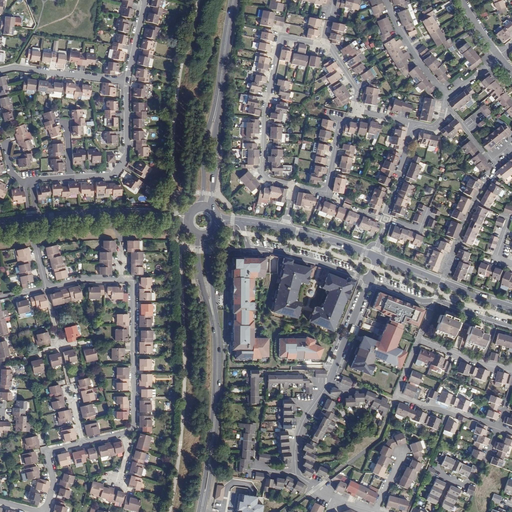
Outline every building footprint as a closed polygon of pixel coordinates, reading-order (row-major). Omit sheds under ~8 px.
[(151,0),(150,6),(153,7),(155,7),(154,11),(162,12),(162,9),(161,9),(162,0),(151,0)] [(270,0),(269,9),(282,12),(284,5),(280,4),(280,0),(270,0)] [(358,10),(360,0),(345,0),(344,0),(337,0),(336,6),(343,8),(344,7),(358,11),(358,10)] [(389,33),(392,31),(391,27),(387,18),(384,19),(381,12),(384,10),(383,7),(384,7),(381,0),(363,0),(365,2),(369,1),(372,7),(371,8),(374,15),(373,15),(376,22),(377,22),(382,35),(378,37),(379,40),(378,41),(380,46),(383,45),(398,70),(399,69),(404,76),(408,73),(417,84),(416,86),(421,91),(424,89),(428,95),(436,89),(430,83),(429,84),(427,81),(428,81),(417,66),(411,70),(407,65),(408,64),(406,60),(411,57),(407,52),(402,54),(399,47),(403,45),(400,39),(395,42),(393,38),(392,39),(389,33)] [(407,1),(405,2),(404,0),(390,0),(392,4),(393,3),(394,6),(399,5),(400,8),(408,5),(407,1)] [(494,0),(499,11),(500,10),(507,7),(504,0),(503,0),(502,0),(494,0)] [(130,5),(123,4),(120,16),(131,18),(133,9),(131,9),(129,8),(130,5)] [(414,14),(411,6),(409,7),(408,5),(400,8),(401,11),(397,13),(400,20),(410,16),(414,14)] [(431,7),(423,11),(427,18),(422,21),(436,47),(442,43),(446,50),(454,45),(450,38),(446,40),(443,36),(445,34),(444,32),(442,33),(436,23),(438,22),(437,20),(434,21),(432,16),(435,14),(431,7)] [(161,16),(162,12),(154,11),(153,14),(152,14),(149,13),(147,22),(157,24),(159,15),(161,16)] [(263,11),(261,18),(273,20),(275,13),(263,11)] [(405,26),(413,23),(410,16),(400,20),(403,27),(405,26)] [(14,18),(5,17),(5,22),(1,21),(1,25),(13,27),(14,18)] [(272,27),(273,20),(261,18),(260,25),(272,27)] [(320,27),(321,20),(310,18),(308,24),(311,25),(310,29),(317,30),(317,27),(320,27)] [(129,25),(126,24),(124,24),(125,20),(117,19),(115,26),(118,27),(117,30),(127,33),(129,25)] [(343,32),(345,25),(333,23),(331,30),(333,30),(332,34),(340,35),(341,31),(343,32)] [(13,27),(1,25),(0,30),(4,30),(4,31),(3,34),(12,36),(13,27)] [(150,30),(149,29),(145,28),(143,36),(153,39),(153,35),(157,36),(159,28),(151,26),(150,30)] [(509,35),(511,33),(506,27),(497,34),(504,43),(511,38),(509,35)] [(261,32),(260,39),(262,39),(270,41),(272,42),(273,34),(271,34),(272,30),(265,29),(265,31),(264,33),(261,32)] [(319,31),(317,30),(310,29),(309,29),(307,35),(304,35),(303,37),(314,39),(315,36),(317,37),(319,31)] [(331,43),(339,45),(341,35),(340,35),(332,34),(330,33),(329,39),(332,40),(331,43)] [(127,36),(117,34),(115,43),(113,42),(112,46),(120,48),(121,44),(122,45),(125,45),(127,36)] [(258,50),(269,52),(271,45),(269,45),(270,41),(262,39),(262,43),(259,43),(258,50)] [(143,53),(152,55),(152,51),(150,51),(152,43),(142,40),(140,49),(143,50),(144,50),(143,53)] [(457,49),(466,60),(475,52),(467,42),(457,49)] [(348,57),(354,53),(349,45),(340,50),(343,55),(346,54),(348,57)] [(424,45),(417,50),(424,60),(423,61),(434,75),(435,75),(437,77),(437,78),(441,84),(448,79),(449,78),(444,72),(446,70),(441,64),(441,65),(424,45)] [(120,48),(112,46),(111,49),(110,49),(108,57),(121,61),(123,52),(121,51),(119,51),(120,48)] [(279,60),(289,62),(291,49),(288,48),(287,51),(285,50),(282,50),(279,60)] [(27,58),(30,59),(30,61),(38,62),(40,52),(39,52),(31,52),(31,50),(28,50),(28,51),(27,58)] [(55,53),(53,62),(57,62),(56,64),(65,65),(66,53),(58,51),(58,53),(55,52),(55,53)] [(357,51),(354,53),(348,57),(350,60),(347,61),(350,66),(359,60),(356,56),(359,54),(357,51)] [(79,53),(70,52),(69,62),(78,64),(78,66),(81,66),(82,58),(79,57),(79,53)] [(468,67),(471,71),(482,62),(479,59),(480,58),(475,52),(466,60),(471,66),(468,67)] [(42,62),(50,63),(50,61),(53,62),(55,53),(52,53),(52,54),(44,53),(42,62)] [(151,59),(152,55),(143,53),(143,57),(142,56),(138,56),(136,64),(147,66),(149,58),(151,59)] [(258,62),(268,65),(269,59),(266,58),(267,55),(265,54),(262,53),(260,53),(258,62)] [(291,64),(298,65),(300,55),(297,55),(292,53),(292,57),(293,57),(292,62),(291,64)] [(311,53),(308,66),(318,68),(320,58),(316,57),(315,57),(315,54),(311,53)] [(86,58),(82,58),(81,66),(85,66),(85,65),(94,66),(95,59),(95,55),(87,54),(86,58)] [(300,55),(298,65),(305,67),(306,64),(307,60),(308,60),(309,57),(304,56),(300,55)] [(330,61),(324,64),(325,66),(329,73),(333,70),(337,67),(334,62),(332,64),(330,61)] [(256,72),(257,72),(263,73),(264,70),(267,70),(268,65),(258,62),(257,68),(256,70),(256,72)] [(369,70),(369,69),(367,66),(364,68),(361,63),(352,69),(355,74),(358,72),(360,75),(369,70)] [(105,66),(104,74),(112,75),(112,72),(114,72),(118,73),(118,65),(109,64),(108,67),(105,66)] [(135,77),(138,78),(140,78),(139,82),(147,83),(149,75),(145,74),(146,71),(136,69),(135,77)] [(327,78),(331,85),(341,78),(337,72),(335,73),(333,70),(329,73),(327,74),(321,78),(323,81),(327,78)] [(366,79),(367,81),(370,80),(373,78),(374,77),(369,70),(360,75),(363,80),(366,79)] [(496,81),(489,72),(483,76),(486,79),(482,82),(487,89),(488,88),(496,81)] [(254,83),(261,85),(262,82),(266,83),(267,77),(263,76),(256,75),(255,75),(254,83)] [(24,81),(22,90),(25,91),(26,89),(34,91),(35,80),(27,79),(27,80),(24,80),(24,81)] [(288,91),(290,82),(285,81),(278,80),(277,85),(280,86),(280,89),(288,91)] [(47,83),(48,82),(39,81),(38,91),(47,92),(46,93),(49,93),(50,92),(51,84),(47,83)] [(501,87),(496,81),(488,88),(493,93),(501,87)] [(54,84),(51,84),(50,92),(53,93),(53,91),(61,93),(62,84),(54,83),(54,84)] [(111,84),(103,83),(102,91),(105,91),(105,96),(114,97),(115,89),(112,88),(110,88),(111,84)] [(249,92),(257,94),(257,90),(260,91),(261,85),(254,83),(251,83),(249,92)] [(333,91),(337,97),(338,97),(347,91),(343,85),(341,86),(339,83),(333,87),(334,90),(333,91)] [(75,87),(75,85),(66,84),(65,93),(74,95),(74,97),(77,97),(78,89),(75,89),(75,87)] [(365,94),(377,97),(379,89),(376,89),(377,85),(369,84),(369,87),(366,87),(366,91),(365,94)] [(0,95),(8,93),(6,85),(0,86),(0,95)] [(78,89),(77,97),(81,98),(81,96),(85,96),(90,97),(91,87),(82,85),(82,88),(82,90),(78,89)] [(147,87),(139,85),(139,89),(137,89),(133,88),(132,97),(142,98),(143,94),(146,94),(147,87)] [(506,93),(501,87),(493,93),(492,94),(497,100),(498,99),(506,93)] [(290,91),(288,91),(280,89),(278,95),(281,95),(281,99),(288,100),(290,91)] [(459,96),(466,105),(472,100),(470,97),(473,95),(468,89),(459,96)] [(347,91),(338,97),(343,105),(349,100),(347,97),(350,96),(347,91)] [(503,105),(511,98),(506,92),(506,93),(498,99),(503,105)] [(365,104),(375,106),(377,97),(365,94),(363,94),(363,97),(366,98),(365,100),(365,104)] [(248,95),(247,105),(249,105),(257,107),(258,101),(255,100),(256,97),(248,95)] [(450,104),(455,110),(458,107),(460,110),(466,105),(459,96),(450,104)] [(0,99),(0,104),(1,107),(3,107),(4,110),(12,108),(12,105),(10,105),(8,98),(0,99)] [(435,100),(425,98),(423,105),(433,108),(435,100)] [(508,111),(511,107),(511,99),(511,98),(503,105),(508,111)] [(388,109),(387,110),(398,113),(400,109),(399,109),(402,102),(395,100),(393,104),(390,103),(388,109)] [(105,111),(105,114),(113,114),(113,111),(114,111),(117,111),(117,102),(107,102),(107,111),(105,111)] [(286,113),(288,103),(280,102),(279,105),(276,105),(275,111),(283,112),(286,113)] [(143,112),(143,103),(132,103),(133,112),(136,112),(137,112),(137,116),(145,115),(145,112),(143,112)] [(247,114),(259,116),(260,110),(256,110),(257,107),(249,105),(247,114)] [(421,113),(432,115),(433,108),(423,105),(421,113)] [(12,108),(4,110),(4,113),(2,114),(4,122),(13,120),(11,112),(13,111),(12,108)] [(75,110),(72,110),(72,119),(73,119),(75,119),(76,123),(84,122),(84,118),(82,119),(82,115),(82,110),(75,110)] [(44,123),(45,126),(52,124),(51,121),(53,120),(56,119),(53,111),(47,112),(45,113),(42,114),(45,123),(44,123)] [(283,112),(275,111),(274,114),(271,113),(270,118),(274,119),(282,120),(281,122),(285,123),(287,114),(283,113),(283,112)] [(421,113),(420,120),(430,122),(432,115),(421,113)] [(113,114),(105,114),(105,118),(107,118),(107,127),(117,127),(117,118),(114,118),(112,118),(113,114)] [(145,119),(145,115),(137,116),(137,119),(136,119),(133,119),(132,128),(143,128),(143,119),(145,119)] [(473,117),(470,116),(469,120),(466,119),(464,125),(467,126),(469,121),(472,122),(473,117)] [(322,130),(329,132),(330,128),(331,128),(333,121),(322,119),(321,126),(322,126),(322,130)] [(456,132),(462,127),(455,119),(449,124),(456,132)] [(246,128),(257,128),(258,120),(250,120),(250,123),(246,123),(246,128)] [(381,129),(382,126),(377,125),(378,123),(370,121),(370,124),(368,133),(376,134),(376,132),(379,133),(381,129)] [(84,122),(76,123),(76,127),(74,127),(73,127),(73,135),(83,135),(82,126),(84,126),(84,125),(84,123),(84,122)] [(353,134),(354,130),(356,123),(350,122),(349,125),(346,124),(344,132),(353,134)] [(364,135),(366,123),(360,122),(359,124),(356,123),(354,130),(357,131),(357,134),(364,135)] [(52,124),(45,126),(46,130),(48,129),(51,137),(61,134),(58,126),(55,127),(54,127),(52,124)] [(281,133),(282,124),(281,124),(274,124),(273,127),(270,127),(270,133),(281,133)] [(440,131),(445,137),(447,135),(450,138),(456,133),(456,132),(449,124),(440,131)] [(496,130),(503,139),(507,135),(511,131),(507,125),(504,128),(502,126),(496,130)] [(16,140),(24,138),(23,135),(24,134),(27,134),(24,126),(14,129),(17,137),(15,137),(16,140)] [(406,128),(398,126),(398,129),(395,129),(393,137),(404,139),(406,128)] [(242,136),(254,137),(254,134),(257,134),(257,128),(246,128),(242,128),(242,136)] [(320,140),(327,142),(327,139),(329,139),(330,132),(329,132),(322,130),(320,130),(319,137),(320,137),(320,140)] [(491,135),(497,143),(501,140),(503,139),(496,130),(491,135)] [(112,132),(104,132),(104,140),(106,140),(106,144),(117,144),(117,135),(113,135),(112,136),(112,132)] [(133,132),(133,140),(136,140),(137,141),(137,144),(145,144),(145,141),(143,140),(143,132),(133,132)] [(281,143),(281,133),(270,133),(270,139),(273,139),(273,143),(281,143)] [(428,146),(430,135),(419,133),(417,140),(421,141),(420,144),(428,146)] [(436,145),(438,137),(430,135),(428,146),(435,147),(436,145)] [(483,144),(488,151),(494,146),(497,143),(491,135),(485,140),(486,142),(483,144)] [(393,137),(392,137),(391,144),(395,145),(394,149),(395,149),(394,152),(400,154),(401,151),(401,150),(404,139),(393,137)] [(25,142),(24,138),(16,140),(17,144),(19,144),(23,153),(32,149),(29,141),(27,141),(25,142)] [(248,149),(256,150),(256,144),(253,144),(253,140),(245,140),(245,144),(242,144),(242,148),(246,149),(245,149),(248,149)] [(470,155),(476,150),(473,146),(469,141),(464,146),(461,148),(466,154),(468,152),(470,155)] [(145,147),(145,144),(137,144),(136,144),(136,147),(138,147),(138,156),(149,156),(149,147),(145,147)] [(317,153),(324,154),(324,151),(327,152),(329,146),(326,145),(319,144),(317,152),(317,153)] [(353,155),(355,147),(353,146),(351,146),(343,144),(342,149),(346,150),(345,153),(353,155)] [(60,152),(63,152),(63,145),(52,145),(53,150),(51,150),(51,156),(58,156),(58,153),(60,152)] [(281,146),(273,146),(273,149),(271,149),(271,156),(280,157),(282,157),(282,150),(281,150),(281,146)] [(247,158),(258,158),(258,150),(256,150),(248,149),(247,158)] [(396,165),(400,154),(394,152),(390,150),(386,161),(396,165)] [(475,165),(484,159),(480,154),(476,150),(470,155),(473,157),(470,160),(475,165)] [(88,151),(88,159),(92,158),(92,160),(93,163),(101,163),(100,153),(96,153),(95,151),(88,151)] [(77,154),(72,155),(73,165),(81,164),(81,161),(81,159),(85,159),(84,152),(77,152),(77,154)] [(316,156),(315,162),(325,165),(326,159),(323,158),(324,154),(317,153),(316,156)] [(351,164),(353,155),(345,153),(344,157),(342,156),(340,162),(351,164)] [(23,159),(21,159),(19,159),(19,168),(29,167),(29,162),(32,161),(31,154),(23,155),(23,159)] [(280,157),(271,156),(268,156),(268,162),(271,162),(271,165),(279,165),(280,165),(280,157)] [(241,168),(252,169),(252,165),(258,165),(258,158),(247,158),(247,165),(241,165),(241,168)] [(488,162),(485,158),(484,159),(475,165),(480,171),(484,169),(486,172),(492,167),(488,162)] [(54,167),(54,172),(64,171),(64,163),(60,163),(59,163),(59,159),(51,160),(52,167),(54,167)] [(418,165),(419,162),(413,159),(408,170),(418,174),(421,166),(418,165)] [(384,173),(391,175),(396,165),(386,161),(384,160),(382,168),(386,169),(384,173)] [(139,172),(137,174),(143,179),(148,172),(146,171),(148,168),(139,162),(134,169),(137,171),(139,172)] [(349,174),(351,164),(340,162),(339,168),(342,168),(341,172),(349,174)] [(274,171),(274,175),(282,175),(282,166),(280,165),(279,165),(271,165),(271,171),(274,171)] [(511,174),(505,165),(501,168),(496,173),(500,178),(503,176),(506,180),(511,174)] [(314,174),(321,176),(322,173),(325,174),(327,168),(324,168),(316,166),(314,174)] [(404,180),(411,183),(413,180),(416,181),(418,174),(408,170),(404,180)] [(237,177),(245,186),(254,178),(248,171),(246,173),(243,176),(241,174),(237,177)] [(377,182),(387,186),(391,175),(384,173),(383,176),(380,175),(377,182)] [(309,183),(316,185),(317,181),(320,182),(321,176),(314,174),(311,174),(309,183)] [(334,185),(345,187),(346,180),(344,180),(345,176),(338,174),(337,178),(335,178),(334,185)] [(482,181),(475,178),(471,176),(466,185),(467,186),(476,191),(478,187),(482,181)] [(137,188),(139,185),(141,182),(134,177),(132,180),(128,177),(123,185),(132,191),(135,187),(137,188)] [(255,188),(260,184),(254,178),(245,186),(253,195),(257,191),(255,188)] [(501,183),(497,181),(495,179),(492,184),(489,189),(498,195),(499,195),(503,188),(499,186),(501,183)] [(69,195),(78,194),(77,183),(68,184),(68,187),(68,188),(65,188),(65,197),(69,197),(69,195)] [(89,188),(89,186),(89,183),(81,183),(81,194),(85,194),(85,196),(93,196),(93,188),(89,188)] [(106,195),(109,195),(109,187),(105,188),(105,184),(105,183),(96,184),(96,194),(105,193),(106,195)] [(413,187),(403,183),(399,194),(406,197),(407,193),(410,194),(413,187)] [(62,197),(65,197),(65,188),(61,189),(61,187),(61,184),(52,185),(53,195),(62,195),(62,197)] [(40,191),(37,192),(38,200),(45,198),(46,199),(46,196),(50,195),(50,194),(50,191),(51,191),(51,188),(49,188),(49,186),(49,185),(40,186),(40,189),(40,191)] [(109,187),(109,195),(113,195),(113,198),(121,198),(121,187),(113,187),(112,185),(108,186),(109,187)] [(334,185),(332,192),(343,194),(345,187),(334,185)] [(277,199),(279,188),(271,186),(270,189),(269,197),(277,199)] [(375,189),(372,196),(382,200),(386,189),(379,186),(377,190),(375,189)] [(474,194),(476,191),(467,186),(463,192),(472,198),(474,194)] [(17,202),(25,201),(24,193),(21,193),(20,191),(20,188),(11,189),(12,200),(17,199),(17,202)] [(269,197),(270,189),(264,188),(264,191),(260,190),(257,203),(261,203),(261,202),(262,199),(268,200),(269,197)] [(286,190),(279,188),(277,199),(276,201),(283,203),(286,190)] [(498,195),(489,189),(487,193),(485,196),(495,201),(498,195)] [(299,192),(297,201),(296,206),(303,207),(303,206),(306,194),(299,192)] [(313,195),(306,194),(303,206),(311,207),(311,205),(315,205),(315,202),(316,198),(313,197),(313,195)] [(406,197),(399,194),(395,204),(405,208),(408,201),(409,202),(411,199),(406,197)] [(374,209),(378,210),(382,200),(372,196),(369,203),(372,204),(370,207),(374,209)] [(470,203),(471,201),(461,196),(457,203),(468,208),(470,203)] [(495,201),(485,196),(483,199),(481,202),(491,208),(495,201)] [(326,214),(330,204),(324,202),(323,204),(318,202),(315,209),(326,214)] [(454,210),(464,214),(466,211),(468,208),(457,203),(454,210)] [(326,214),(335,217),(338,210),(334,209),(336,206),(330,204),(326,214)] [(405,208),(395,204),(391,215),(398,218),(399,215),(403,216),(406,209),(405,208)] [(486,218),(489,211),(480,206),(478,209),(476,213),(486,218)] [(338,210),(335,217),(342,220),(346,210),(342,208),(339,207),(338,210)] [(450,217),(461,222),(463,218),(464,214),(454,210),(453,209),(450,217)] [(353,221),(357,222),(359,215),(349,211),(345,221),(352,224),(353,221)] [(483,225),(486,218),(476,213),(475,213),(473,216),(472,220),(473,220),(483,225)] [(358,228),(366,230),(370,220),(370,219),(359,215),(357,222),(360,223),(358,228)] [(370,220),(366,230),(373,233),(374,230),(377,232),(380,225),(374,222),(370,220)] [(480,231),(483,225),(473,220),(471,224),(470,227),(480,231)] [(448,228),(458,232),(460,228),(461,225),(451,221),(448,228)] [(391,225),(387,235),(390,237),(397,240),(398,239),(402,229),(391,225)] [(477,238),(480,231),(470,227),(468,230),(467,234),(477,238)] [(445,235),(455,239),(457,234),(458,232),(448,228),(445,235)] [(412,233),(402,229),(398,239),(405,242),(406,239),(409,240),(412,233)] [(423,237),(412,233),(409,240),(408,243),(419,247),(423,237)] [(477,238),(467,234),(465,238),(463,241),(473,245),(477,238)] [(451,246),(453,242),(444,238),(442,241),(440,241),(437,248),(444,251),(448,252),(451,246)] [(102,248),(102,252),(111,252),(115,252),(115,241),(104,241),(104,248),(102,248)] [(127,247),(127,252),(131,252),(139,252),(139,248),(140,248),(142,247),(142,241),(139,241),(127,241),(127,247)] [(45,248),(48,259),(49,259),(50,259),(59,256),(58,252),(57,245),(45,248)] [(458,256),(462,258),(469,260),(472,253),(468,252),(469,248),(462,245),(460,251),(458,256)] [(19,262),(21,261),(29,259),(30,259),(28,248),(17,251),(18,258),(19,262)] [(442,257),(444,251),(437,248),(436,252),(433,251),(430,257),(440,261),(442,257)] [(102,252),(99,252),(99,264),(111,263),(111,257),(111,252),(102,252)] [(131,256),(131,263),(143,263),(143,252),(139,252),(131,252),(131,256)] [(49,259),(52,270),(54,269),(63,267),(61,256),(59,256),(50,259),(49,259)] [(438,267),(440,261),(430,257),(427,264),(430,265),(429,269),(436,272),(438,267)] [(234,278),(233,278),(232,313),(235,313),(235,321),(232,320),(232,341),(235,341),(235,346),(232,345),(232,349),(235,349),(235,358),(260,359),(260,357),(268,357),(268,339),(250,338),(250,333),(252,334),(253,321),(251,321),(251,311),(253,311),(253,277),(263,277),(265,270),(265,259),(233,258),(233,274),(234,274),(234,278)] [(292,260),(284,258),(282,263),(284,264),(272,312),(297,318),(299,307),(300,303),(296,302),(294,300),(299,282),(306,284),(308,276),(310,269),(291,264),(292,260)] [(460,264),(458,268),(468,272),(471,265),(467,264),(468,262),(469,260),(462,258),(460,264)] [(18,266),(20,273),(30,271),(29,267),(28,264),(30,264),(29,259),(21,261),(22,265),(18,266)] [(493,266),(482,262),(478,273),(486,276),(487,273),(490,274),(493,266)] [(111,263),(99,264),(99,275),(111,275),(111,270),(111,263)] [(143,263),(131,263),(131,275),(139,275),(143,275),(143,263)] [(55,276),(56,280),(67,277),(64,266),(63,267),(54,269),(55,276)] [(493,278),(500,280),(504,270),(493,266),(490,274),(494,275),(493,278)] [(456,273),(454,279),(461,282),(462,279),(465,280),(468,272),(458,268),(456,273)] [(321,279),(325,281),(327,274),(329,270),(325,269),(321,279)] [(20,273),(19,273),(22,284),(27,283),(32,282),(30,271),(20,273)] [(502,285),(509,287),(511,277),(511,272),(507,271),(502,285)] [(346,281),(327,274),(325,281),(324,281),(322,288),(329,291),(322,308),(320,309),(315,307),(313,311),(309,322),(332,331),(351,285),(353,286),(355,281),(347,278),(346,281)] [(139,285),(139,289),(147,289),(147,285),(152,286),(151,278),(141,278),(141,282),(141,285),(139,285)] [(70,297),(71,302),(82,299),(79,286),(65,290),(66,298),(70,297)] [(96,288),(93,288),(88,288),(88,299),(99,299),(99,295),(103,295),(103,286),(96,286),(96,288)] [(114,286),(107,286),(107,295),(111,295),(111,299),(122,299),(122,288),(117,287),(115,288),(115,286),(114,286)] [(139,295),(139,301),(151,301),(151,289),(147,289),(139,289),(139,295)] [(50,295),(53,306),(64,303),(63,299),(66,298),(65,290),(57,291),(57,293),(55,294),(50,295)] [(379,293),(373,307),(380,310),(380,313),(390,317),(389,320),(390,320),(388,324),(386,324),(383,331),(399,337),(402,330),(400,329),(403,323),(404,324),(405,321),(411,324),(411,323),(417,325),(423,311),(379,293)] [(30,298),(32,306),(35,306),(36,305),(38,310),(41,309),(41,307),(48,306),(45,294),(30,298)] [(28,305),(27,299),(22,300),(23,302),(20,302),(16,303),(18,314),(29,312),(28,305)] [(141,316),(152,316),(153,306),(141,306),(141,316)] [(116,314),(116,326),(120,326),(128,326),(128,314),(116,314)] [(139,320),(139,327),(151,327),(151,323),(151,320),(152,320),(152,316),(141,316),(139,316),(139,320)] [(460,323),(457,322),(452,320),(448,319),(443,317),(440,316),(439,319),(437,323),(439,324),(438,325),(436,330),(442,332),(448,334),(454,337),(456,330),(458,331),(460,323)] [(80,336),(79,332),(77,333),(75,325),(65,328),(67,339),(80,336)] [(120,330),(115,330),(115,341),(126,341),(127,336),(126,334),(128,334),(128,326),(120,326),(120,330)] [(477,346),(483,348),(488,335),(481,333),(481,331),(478,330),(473,328),(470,327),(467,334),(468,335),(466,342),(472,344),(477,346)] [(39,342),(37,343),(38,347),(50,344),(49,340),(48,336),(47,332),(47,333),(42,334),(42,332),(42,331),(37,332),(38,335),(37,335),(38,339),(39,342)] [(141,342),(152,342),(152,331),(141,331),(141,342)] [(399,337),(383,331),(379,343),(363,336),(351,367),(370,375),(374,365),(372,364),(374,358),(400,367),(406,353),(394,348),(399,337)] [(502,335),(498,334),(497,339),(495,344),(502,346),(504,335),(502,335)] [(508,336),(504,335),(502,346),(508,347),(511,337),(508,336)] [(305,339),(279,339),(279,357),(286,357),(286,359),(303,359),(303,357),(309,357),(309,359),(319,359),(323,348),(313,344),(314,341),(306,337),(305,339)] [(141,342),(139,342),(139,347),(139,354),(151,354),(151,346),(152,346),(152,342),(141,342)] [(10,356),(8,348),(0,350),(0,362),(7,360),(6,357),(10,356)] [(123,360),(123,355),(123,352),(124,352),(124,348),(111,348),(112,360),(123,360)] [(94,349),(90,350),(87,350),(87,349),(83,350),(86,362),(97,360),(94,349)] [(424,350),(421,349),(417,359),(427,363),(428,361),(432,362),(435,355),(431,353),(426,351),(425,352),(424,352),(424,350)] [(65,360),(66,364),(77,361),(74,350),(70,350),(63,352),(65,360)] [(59,352),(48,355),(51,367),(54,366),(59,365),(62,364),(59,352)] [(438,356),(435,355),(432,362),(431,365),(440,369),(441,367),(445,369),(447,363),(448,362),(444,360),(445,359),(440,357),(440,358),(438,357),(438,356)] [(151,359),(139,359),(139,371),(155,371),(155,368),(151,368),(151,359)] [(34,373),(38,372),(40,371),(41,373),(45,372),(42,360),(31,363),(34,373)] [(461,362),(458,368),(457,372),(467,376),(468,374),(471,375),(474,367),(466,364),(465,365),(464,365),(464,363),(461,362)] [(8,366),(0,365),(0,369),(1,370),(1,374),(0,377),(11,378),(12,370),(8,370),(8,366)] [(474,367),(471,375),(475,377),(474,379),(484,383),(486,377),(489,371),(485,370),(485,372),(483,371),(483,369),(479,367),(478,369),(474,367)] [(128,373),(128,371),(128,368),(117,368),(117,379),(120,379),(128,379),(128,375),(128,373)] [(422,375),(412,371),(410,375),(412,376),(411,378),(410,378),(408,381),(418,385),(422,375)] [(506,383),(509,384),(511,377),(508,376),(508,374),(503,373),(503,375),(501,374),(501,372),(498,371),(495,381),(495,382),(505,385),(506,383)] [(151,386),(151,374),(141,374),(141,382),(139,382),(140,383),(140,386),(148,386),(151,386)] [(280,383),(280,375),(275,375),(268,375),(267,390),(272,390),(272,383),(280,383)] [(286,375),(280,375),(280,383),(283,383),(283,388),(287,388),(287,383),(293,383),(293,375),(286,375)] [(297,375),(293,375),(293,383),(298,383),(298,387),(302,388),(302,383),(305,383),(309,383),(309,379),(302,379),(302,375),(297,375)] [(353,380),(343,376),(340,383),(350,387),(353,380)] [(11,386),(11,378),(0,377),(0,381),(2,381),(2,382),(0,382),(0,387),(0,388),(8,389),(9,386),(11,386)] [(80,388),(78,388),(79,392),(81,391),(90,389),(88,378),(83,379),(83,377),(78,378),(79,384),(80,388)] [(258,387),(258,381),(262,381),(262,378),(258,378),(250,378),(250,377),(246,378),(246,381),(250,381),(250,387),(258,387)] [(128,383),(128,379),(120,379),(120,383),(116,383),(116,390),(126,391),(126,386),(126,383),(128,383)] [(417,388),(407,384),(406,387),(407,388),(406,390),(405,389),(403,394),(413,398),(417,388)] [(54,394),(55,398),(61,396),(63,396),(62,392),(60,392),(59,389),(58,385),(49,387),(51,395),(54,394)] [(148,386),(140,386),(139,390),(141,390),(141,393),(141,397),(151,397),(151,390),(148,389),(148,386)] [(8,392),(8,389),(0,388),(0,394),(1,395),(1,396),(0,396),(0,400),(11,400),(12,393),(8,392)] [(336,397),(339,391),(333,388),(331,390),(330,394),(336,397)] [(94,400),(92,389),(90,389),(81,391),(82,398),(83,402),(94,400)] [(381,415),(384,417),(389,405),(386,404),(388,400),(382,397),(381,400),(377,399),(378,396),(370,393),(370,394),(368,393),(369,392),(367,391),(363,390),(362,391),(361,393),(358,394),(358,391),(355,392),(355,394),(353,394),(353,396),(353,398),(351,398),(351,396),(348,396),(348,398),(344,399),(342,404),(345,405),(345,407),(358,406),(358,404),(358,402),(362,402),(364,402),(364,398),(366,400),(368,400),(367,403),(367,404),(371,405),(370,408),(374,409),(375,407),(378,408),(377,409),(381,410),(382,411),(381,414),(381,415)] [(453,405),(456,398),(452,396),(452,395),(442,391),(441,395),(438,401),(442,403),(442,401),(444,402),(443,403),(449,405),(449,404),(453,405)] [(497,409),(498,405),(500,399),(490,395),(488,401),(491,403),(489,406),(497,409)] [(55,398),(50,398),(53,410),(64,407),(63,403),(61,396),(55,398)] [(122,408),(128,408),(128,403),(126,403),(126,401),(127,397),(116,396),(116,404),(120,404),(120,408),(122,408)] [(459,399),(456,398),(453,405),(456,407),(456,408),(461,410),(461,409),(463,409),(462,410),(466,412),(468,405),(470,402),(460,398),(459,399)] [(332,408),(335,403),(327,399),(326,402),(322,409),(324,410),(325,410),(329,412),(334,414),(336,411),(332,408)] [(12,412),(25,413),(26,409),(27,401),(26,401),(16,401),(16,404),(18,404),(18,406),(15,405),(15,408),(13,408),(12,412)] [(151,401),(140,401),(140,408),(140,412),(151,412),(151,401)] [(403,404),(399,403),(395,413),(396,413),(403,416),(405,417),(406,415),(410,417),(413,410),(409,408),(409,407),(404,405),(404,406),(402,406),(403,404)] [(91,404),(80,407),(81,411),(82,414),(83,418),(89,417),(95,415),(94,411),(92,412),(92,408),(91,404)] [(496,413),(497,409),(489,406),(486,416),(496,420),(498,414),(496,413)] [(128,412),(128,408),(122,408),(120,408),(120,412),(117,412),(117,419),(127,419),(127,415),(127,412),(128,412)] [(69,410),(58,412),(59,416),(60,419),(58,420),(59,423),(72,421),(69,410)] [(336,420),(338,417),(334,414),(329,412),(325,410),(324,410),(323,413),(321,412),(319,415),(330,421),(332,418),(336,420)] [(423,422),(426,415),(427,414),(423,412),(423,414),(421,413),(421,412),(417,410),(416,411),(413,410),(410,417),(413,418),(412,420),(423,424),(423,422)] [(15,424),(26,424),(26,416),(25,416),(25,413),(12,412),(12,416),(15,416),(15,419),(17,419),(17,420),(15,420),(15,424)] [(332,430),(335,423),(330,421),(319,415),(318,416),(317,418),(320,419),(321,420),(320,423),(327,427),(332,430)] [(435,417),(431,415),(430,417),(426,415),(423,422),(427,424),(427,425),(436,429),(440,419),(437,418),(437,419),(435,419),(435,417)] [(151,416),(140,416),(140,422),(140,427),(151,427),(151,416)] [(448,420),(444,430),(454,434),(458,424),(453,422),(453,423),(450,422),(451,421),(448,420)] [(97,423),(84,425),(85,430),(86,433),(87,436),(93,435),(98,434),(96,427),(98,426),(97,423)] [(236,468),(236,472),(244,473),(244,469),(247,469),(247,464),(252,464),(252,460),(250,460),(250,456),(252,456),(253,456),(254,451),(250,450),(251,445),(254,445),(255,441),(251,441),(251,438),(251,437),(253,437),(255,437),(255,434),(253,434),(253,431),(255,431),(255,429),(256,423),(250,423),(250,424),(239,423),(239,427),(245,428),(245,433),(240,433),(240,438),(243,438),(243,440),(240,440),(239,440),(238,444),(242,445),(241,459),(240,459),(239,468),(236,468)] [(330,434),(332,430),(327,427),(320,423),(318,427),(316,426),(314,425),(312,428),(313,428),(317,430),(323,433),(325,431),(330,434)] [(477,423),(473,433),(477,434),(479,435),(484,437),(486,431),(488,427),(480,424),(477,423)] [(76,439),(73,428),(69,429),(64,430),(64,428),(60,429),(61,435),(63,434),(65,442),(70,441),(76,439)] [(312,439),(319,443),(324,434),(323,433),(317,430),(313,428),(312,431),(315,433),(312,439)] [(287,431),(276,432),(276,437),(279,436),(280,440),(277,440),(277,443),(280,443),(280,446),(277,446),(277,450),(280,450),(281,453),(278,453),(278,455),(279,455),(279,458),(282,457),(282,460),(281,460),(282,466),(282,468),(289,467),(289,463),(291,463),(290,457),(290,453),(289,453),(289,451),(288,444),(287,438),(287,431)] [(138,441),(137,440),(135,448),(143,450),(144,446),(148,447),(151,436),(140,433),(139,438),(138,441)] [(388,440),(394,447),(405,443),(402,433),(394,436),(394,437),(388,440)] [(511,436),(507,434),(506,438),(503,444),(508,446),(511,448),(511,447),(511,436)] [(476,442),(475,446),(482,448),(483,445),(486,446),(489,439),(484,437),(479,435),(476,442)] [(25,446),(26,450),(39,447),(38,443),(37,440),(36,436),(26,439),(26,442),(27,446),(25,446)] [(303,458),(304,458),(306,459),(304,462),(303,466),(304,467),(306,467),(304,471),(303,474),(310,477),(313,471),(310,469),(313,463),(314,463),(317,457),(310,453),(312,451),(315,452),(318,445),(307,440),(303,450),(306,452),(303,458)] [(394,447),(388,440),(385,446),(383,445),(379,454),(381,454),(388,458),(394,447)] [(414,456),(423,457),(420,450),(422,449),(419,441),(410,445),(414,456)] [(113,442),(109,443),(112,456),(116,455),(116,453),(123,452),(120,442),(116,443),(113,443),(113,442)] [(498,450),(497,454),(504,457),(506,452),(508,446),(503,444),(498,442),(495,449),(498,450)] [(105,445),(102,446),(98,447),(99,448),(100,456),(101,457),(108,455),(108,456),(108,457),(112,456),(109,443),(105,444),(105,445)] [(475,446),(471,456),(481,460),(483,453),(481,452),(482,448),(475,446)] [(83,451),(85,457),(88,456),(89,460),(97,458),(95,448),(91,449),(87,450),(87,448),(83,449),(83,451)] [(75,464),(86,462),(85,457),(83,451),(77,452),(72,454),(75,464)] [(136,451),(135,454),(134,458),(133,462),(142,464),(145,453),(136,451)] [(441,465),(450,469),(455,460),(446,455),(447,453),(444,451),(441,457),(444,459),(441,465)] [(25,458),(26,465),(37,463),(34,452),(22,455),(23,458),(25,458)] [(60,466),(71,464),(68,452),(64,453),(61,454),(57,455),(60,466)] [(270,455),(259,453),(258,461),(269,462),(270,455)] [(392,460),(388,458),(381,454),(376,463),(386,468),(388,462),(391,463),(392,460)] [(492,457),(490,464),(500,468),(504,457),(497,454),(496,458),(492,457)] [(420,463),(423,457),(414,456),(408,468),(416,471),(418,472),(421,464),(420,463)] [(450,469),(457,473),(462,463),(455,460),(450,469)] [(143,468),(144,465),(142,464),(133,462),(131,468),(130,472),(135,474),(141,475),(141,474),(145,475),(146,469),(143,468)] [(383,474),(386,468),(376,463),(373,462),(370,468),(373,470),(372,472),(376,474),(384,478),(385,475),(383,474)] [(462,463),(457,473),(467,477),(470,471),(474,472),(476,467),(473,465),(472,467),(462,463)] [(328,474),(328,473),(330,469),(324,466),(323,468),(320,466),(316,473),(324,477),(326,473),(328,474)] [(402,476),(411,480),(416,471),(408,468),(404,466),(403,469),(405,470),(402,476)] [(27,476),(28,480),(39,477),(36,467),(24,470),(25,473),(27,473),(27,476)] [(427,474),(433,477),(436,470),(430,467),(427,474)] [(255,472),(254,480),(265,481),(264,489),(264,491),(268,491),(269,487),(275,488),(275,489),(279,489),(279,487),(282,487),(283,484),(284,479),(277,478),(276,480),(269,479),(270,475),(255,472)] [(59,484),(68,486),(69,482),(72,483),(74,476),(64,474),(63,477),(62,481),(60,480),(59,484)] [(338,474),(330,480),(338,484),(335,490),(342,494),(344,489),(346,484),(340,481),(342,477),(338,474)] [(140,490),(143,479),(131,476),(130,480),(128,487),(140,490)] [(287,476),(283,484),(287,485),(286,488),(289,490),(290,488),(293,490),(292,491),(291,492),(294,494),(296,490),(299,491),(298,494),(301,495),(302,493),(303,493),(306,486),(287,476)] [(407,489),(411,480),(402,476),(400,482),(397,480),(396,484),(402,487),(407,489)] [(433,485),(442,490),(446,483),(436,478),(433,485)] [(48,488),(49,482),(39,479),(36,489),(46,493),(47,489),(48,488)] [(353,497),(359,485),(354,482),(350,481),(346,490),(351,493),(350,495),(353,497)] [(93,495),(100,497),(103,487),(103,486),(103,485),(102,484),(92,482),(90,492),(93,494),(93,495)] [(67,490),(68,486),(59,484),(58,488),(60,488),(59,492),(58,495),(68,498),(70,491),(67,490)] [(368,489),(359,485),(353,497),(357,498),(358,496),(364,499),(368,489)] [(439,497),(442,490),(433,485),(430,493),(439,497)] [(448,492),(458,497),(461,490),(451,485),(448,492)] [(475,490),(476,487),(470,485),(467,492),(473,495),(475,490)] [(108,496),(112,497),(114,489),(110,488),(110,489),(107,488),(103,487),(100,497),(107,499),(108,496)] [(118,490),(114,489),(110,501),(115,503),(115,501),(122,503),(124,493),(121,492),(117,491),(118,490)] [(377,494),(368,489),(364,499),(370,501),(368,504),(372,505),(377,494)] [(41,494),(30,491),(28,499),(31,500),(30,502),(30,503),(38,505),(39,499),(38,499),(38,497),(40,498),(41,494)] [(444,500),(454,504),(458,497),(448,492),(444,500)] [(436,504),(439,497),(430,493),(426,500),(436,504)] [(264,511),(265,505),(259,505),(260,496),(244,494),(243,500),(239,500),(237,511),(264,511)] [(502,497),(494,494),(491,501),(499,504),(502,497)] [(134,499),(134,497),(132,497),(126,495),(123,507),(138,511),(141,500),(136,499),(134,499)] [(396,508),(399,499),(389,496),(386,508),(389,509),(390,506),(396,508)] [(401,511),(405,511),(408,501),(399,499),(396,508),(402,510),(401,511)] [(451,511),(454,504),(444,500),(441,507),(451,511)] [(64,503),(56,501),(54,507),(56,507),(56,509),(54,508),(53,511),(65,511),(67,508),(63,507),(64,503)] [(315,503),(310,511),(311,511),(321,511),(322,510),(324,507),(315,503)]
